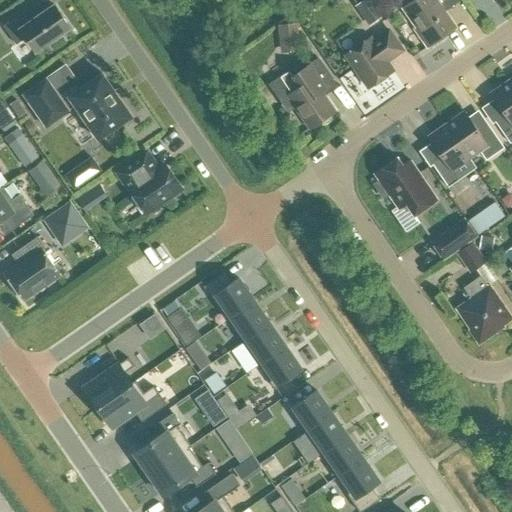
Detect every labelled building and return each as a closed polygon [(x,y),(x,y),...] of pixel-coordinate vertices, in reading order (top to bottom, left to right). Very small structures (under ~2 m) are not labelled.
[(382,18),(369,0),(364,0),(358,5),(372,25),(382,18)] [(397,0),(398,0),(417,28),(415,29),(428,48),(456,28),(436,0),(397,0)] [(4,26),(16,45),(26,38),(36,52),(71,28),(55,6),(35,19),(28,9),(4,26)] [(300,52),(297,24),(279,26),(281,53),(300,52)] [(389,30),(373,42),(371,38),(346,56),(369,88),(393,71),(387,62),(403,51),(389,30)] [(319,59),(299,72),(296,69),(272,85),(289,110),(294,107),(310,129),(336,111),(324,95),(329,92),(326,88),(335,82),(319,59)] [(131,115),(131,116),(103,75),(102,74),(101,75),(70,96),(69,97),(63,102),(47,79),(24,95),(46,128),(69,112),(69,111),(75,106),(98,138),(98,139),(99,140),(100,139),(131,118),(132,117),(131,115)] [(493,118),(510,144),(511,142),(511,85),(509,82),(491,94),(503,112),(493,118)] [(15,123),(0,101),(0,129),(2,132),(15,123)] [(447,125),(470,158),(480,151),(486,160),(504,148),(486,123),(477,129),(465,112),(447,125)] [(431,162),(448,187),(458,180),(452,171),(470,158),(447,125),(428,137),(440,155),(431,162)] [(27,165),(41,156),(22,126),(7,135),(27,165)] [(146,213),(181,189),(165,165),(158,170),(147,153),(119,173),(146,213)] [(45,160),(31,169),(48,193),(61,184),(45,160)] [(393,162),(375,174),(379,181),(377,183),(376,187),(382,196),(387,198),(389,196),(399,210),(407,205),(415,216),(438,200),(410,161),(398,169),(393,162)] [(87,180),(77,166),(64,175),(74,189),(87,180)] [(0,222),(3,220),(11,231),(34,215),(19,195),(12,200),(3,187),(0,189),(0,222)] [(495,202),(486,208),(495,222),(504,216),(495,202)] [(87,228),(70,203),(46,220),(63,245),(87,228)] [(432,243),(444,259),(476,237),(465,220),(432,243)] [(484,235),(481,250),(495,252),(497,237),(484,235)] [(45,247),(38,237),(18,250),(25,260),(6,274),(24,300),(59,276),(41,250),(45,247)] [(457,253),(471,273),(486,263),(472,243),(457,253)] [(224,273),(204,287),(227,320),(254,301),(238,278),(231,283),(224,273)] [(481,276),(464,288),(471,299),(456,309),(471,330),(469,331),(479,345),(493,335),(492,334),(511,320),(511,317),(490,285),(488,287),(481,276)] [(254,301),(227,320),(243,343),(270,324),(254,301)] [(169,318),(178,332),(191,323),(182,309),(169,318)] [(270,324),(243,343),(258,365),(286,347),(270,324)] [(286,347),(258,365),(275,389),(302,370),(286,347)] [(180,354),(168,362),(189,393),(200,385),(180,354)] [(128,358),(85,388),(98,407),(132,384),(124,373),(134,366),(128,358)] [(225,387),(215,373),(205,380),(214,394),(225,387)] [(98,407),(112,427),(160,395),(154,386),(144,393),(136,381),(132,384),(98,407)] [(197,398),(204,408),(215,400),(209,390),(197,398)] [(316,390),(293,406),(308,429),(332,413),(316,390)] [(227,415),(236,409),(225,395),(217,401),(227,415)] [(173,413),(155,426),(162,436),(136,454),(151,475),(190,448),(192,447),(177,427),(180,424),(173,413)] [(308,429),(304,432),(321,455),(348,436),(332,413),(308,429)] [(348,436),(321,455),(336,478),(364,459),(348,436)] [(243,440),(232,448),(241,462),(253,453),(243,440)] [(190,448),(151,475),(153,478),(152,479),(163,495),(190,477),(197,487),(215,475),(207,463),(203,467),(190,448)] [(364,459),(336,478),(359,511),(361,511),(380,499),(372,487),(380,482),(364,459)] [(241,480),(248,475),(241,465),(234,470),(241,480)] [(232,474),(202,494),(209,505),(199,511),(234,511),(224,497),(240,485),(232,474)] [(305,499),(298,489),(289,496),(295,506),(305,499)]
